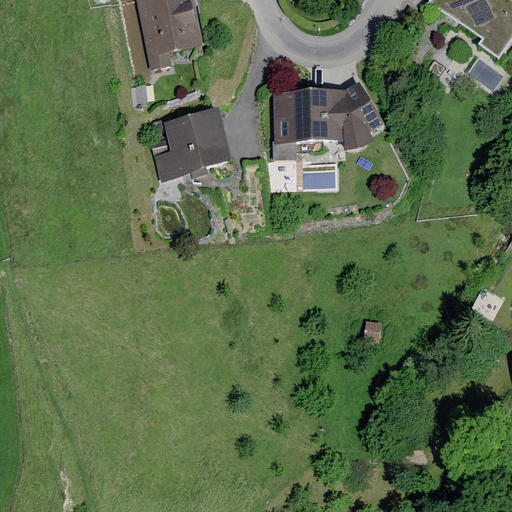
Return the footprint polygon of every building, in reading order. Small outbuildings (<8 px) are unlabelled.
[(195,0),(137,0),(151,80),(174,76),(171,60),(204,55),(195,0)] [(433,0),(430,5),(486,44),(481,51),(500,64),(511,47),(511,3),(507,0),(433,0)] [(349,95),(276,97),(277,147),(344,145),(345,154),(361,154),(376,147),(371,136),(384,128),(363,87),(349,95)] [(147,88),(132,90),(134,107),(149,105),(147,88)] [(218,112),(162,127),(170,157),(156,161),(162,185),(233,166),(218,112)] [(368,324),(365,344),(379,346),(382,326),(368,324)]
